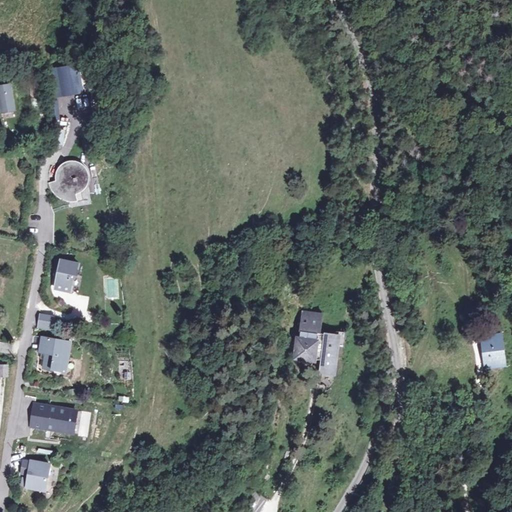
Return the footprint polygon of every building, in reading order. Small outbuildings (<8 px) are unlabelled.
[(74,65),(57,69),(63,98),(80,94),(74,65)] [(9,83),(0,84),(0,117),(1,121),(16,118),(9,83)] [(53,146),(62,147),(64,129),(55,127),(53,146)] [(55,176),(56,182),(48,184),(52,193),(58,199),(66,203),(76,202),(75,195),(80,193),(85,188),(87,180),(85,170),(79,164),(70,162),(62,165),(58,169),(55,176)] [(77,263),(52,259),(52,268),(57,269),(54,288),(72,291),(77,263)] [(57,317),(43,314),(41,324),(55,326),(57,317)] [(328,318),(306,316),(304,335),(305,335),(304,340),(311,340),(310,344),(302,343),(300,362),(308,363),(308,364),(320,365),(320,363),(325,364),(324,378),(336,379),(341,338),(329,337),(329,338),(325,337),(328,318)] [(487,361),(501,359),(497,336),(481,339),(487,361)] [(0,338),(0,348),(12,350),(13,340),(0,338)] [(75,344),(43,338),(40,354),(49,355),(46,370),(67,373),(70,357),(73,358),(75,344)] [(80,412),(37,405),(34,428),(77,434),(80,412)] [(33,477),(36,464),(28,463),(26,476),(33,477)] [(54,467),(36,464),(33,477),(31,490),(49,494),(54,467)] [(258,493),(247,511),(263,511),(270,500),(258,493)]
